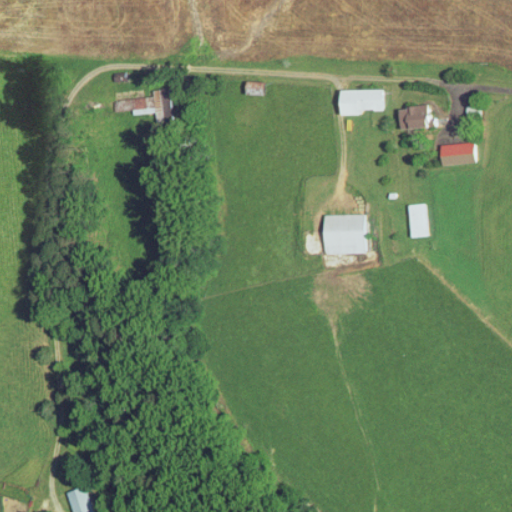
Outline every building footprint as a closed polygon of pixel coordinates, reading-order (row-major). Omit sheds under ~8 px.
[(144,106),(145,116),(160,115),(158,83),(141,84),(141,91),(101,93),(101,104),(120,103),(121,108),(144,106)] [(326,109),(349,108),(349,104),(371,103),(371,83),(325,84),(326,109)] [(418,98),(385,102),(388,124),(421,119),(418,98)] [(468,100),(453,100),(453,111),(469,110),(468,100)] [(429,158),(462,157),(461,136),(428,138),(429,158)] [(399,231),(417,229),(412,196),(394,199),(399,231)] [(353,207),(311,208),(312,248),(354,246),(353,207)] [(53,485),(62,511),(72,511),(83,508),(72,478),(53,485)]
